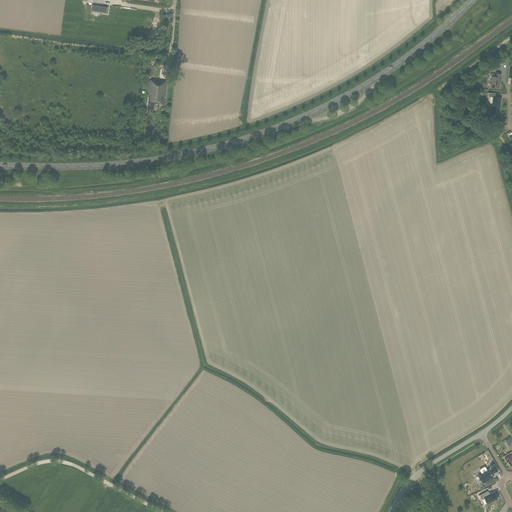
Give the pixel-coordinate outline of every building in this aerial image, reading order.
[(92,5),(91,11),(106,13),(107,7),(92,5)] [(499,80),(500,80),(501,74),(495,73),(495,76),(491,76),(490,87),(499,88),(499,80)] [(153,109),(154,104),(154,103),(164,104),(167,82),(149,80),(147,96),(148,96),(147,102),(148,102),(147,108),(153,109)] [(499,108),(500,104),(501,98),(495,97),(495,94),(489,93),(488,96),(492,97),(493,97),(492,104),(492,107),(491,114),(498,115),(499,108)] [(494,477),(492,473),(493,472),(494,473),(496,471),(498,470),(494,464),(494,463),(490,466),(491,468),(489,469),(478,475),(483,483),(493,477),(494,477)] [(486,491),(479,494),(481,499),(484,498),(487,503),(497,498),(494,491),(487,495),(486,491)]
